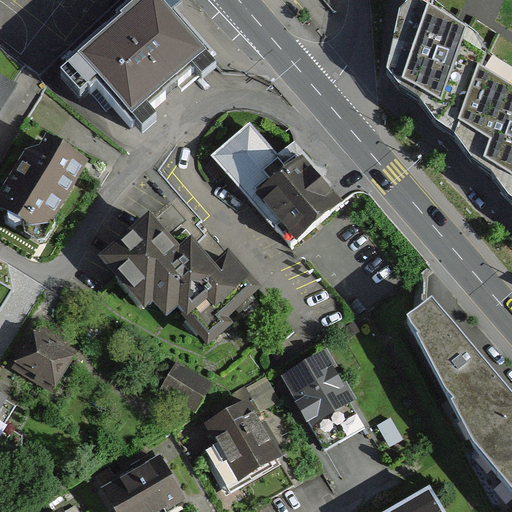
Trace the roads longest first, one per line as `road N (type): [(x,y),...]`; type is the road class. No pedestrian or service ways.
road 1 (primary): [(326,101),(511,317)]
road 2 (primary): [(238,0),(326,101)]
